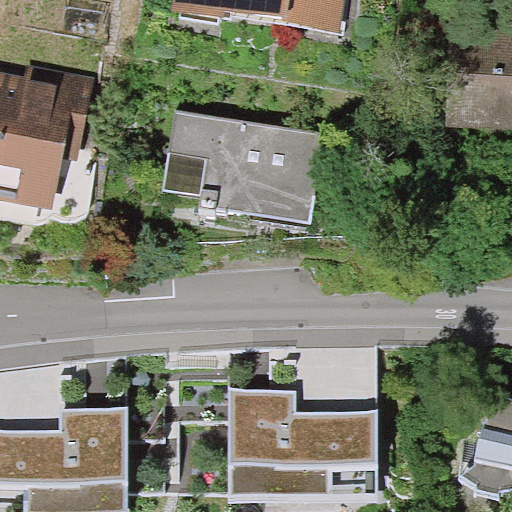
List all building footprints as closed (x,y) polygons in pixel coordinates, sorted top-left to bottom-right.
[(180,0),(178,21),(344,38),(347,0),(180,0)] [(446,137),(511,137),(511,37),(448,37),(446,137)] [(0,214),(52,225),(69,141),(84,144),(97,82),(25,68),(22,86),(0,81),(0,214)] [(163,212),(313,234),(327,140),(177,118),(163,212)] [(476,480),(511,486),(511,394),(492,391),(476,480)] [(264,392),(224,393),(225,495),(373,494),(372,423),(287,423),(287,392),(264,392)] [(61,436),(0,434),(0,511),(126,511),(128,407),(95,406),(62,406),(61,436)] [(138,421),(138,486),(187,486),(187,421),(138,421)]
